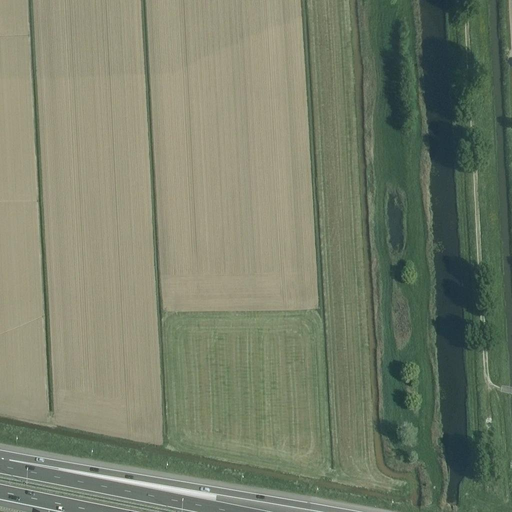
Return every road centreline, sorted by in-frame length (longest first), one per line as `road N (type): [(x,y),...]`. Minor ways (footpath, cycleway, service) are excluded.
road 1 (track): [(465,0),(486,385),(497,388)]
road 2 (motorway): [(337,511),(205,487),(5,467)]
road 3 (motorway): [(229,511),(5,467)]
